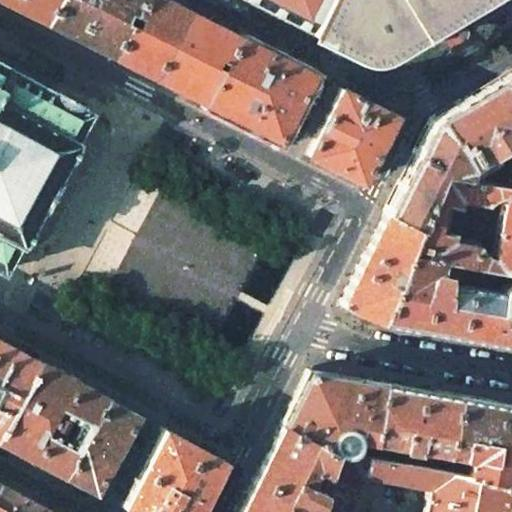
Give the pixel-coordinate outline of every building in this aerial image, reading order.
[(3,0),(45,21),(55,0),(3,0)] [(55,0),(45,21),(112,55),(138,0),(55,0)] [(237,34),(169,0),(138,0),(112,55),(203,101),(237,34)] [(247,0),(309,31),(327,0),(247,0)] [(472,0),(327,0),(309,31),(337,45),(352,53),(365,56),(370,57),(375,57),(378,55),(387,51),(430,25),(472,0)] [(237,34),(203,101),(277,139),(311,72),(237,34)] [(50,195),(77,144),(75,143),(76,140),(74,138),(89,110),(79,105),(80,104),(73,100),(74,99),(59,91),(58,92),(52,89),(51,90),(0,62),(0,271),(1,272),(17,244),(19,245),(21,243),(23,244),(50,195)] [(511,68),(498,77),(511,101),(511,68)] [(466,96),(435,115),(463,162),(504,138),(505,131),(498,118),(511,109),(511,101),(498,77),(466,96)] [(358,179),(391,112),(337,85),(304,151),(358,179)] [(417,225),(437,171),(461,175),(463,163),(463,162),(435,115),(430,118),(409,158),(385,209),(417,225)] [(511,184),(509,184),(461,175),(437,171),(417,225),(407,251),(439,257),(457,261),(469,263),(510,271),(511,270),(511,184)] [(363,254),(341,299),(340,299),(340,302),(341,303),(342,304),(380,320),(407,251),(417,225),(385,209),(363,254)] [(439,257),(407,251),(380,320),(418,327),(457,334),(465,285),(453,283),(446,281),(445,277),(443,274),(440,272),(439,271),(437,270),(439,257)] [(469,263),(457,261),(453,283),(465,285),(469,263)] [(510,271),(469,263),(465,285),(499,291),(499,290),(500,288),(501,287),(502,285),(504,285),(506,284),(508,284),(510,271)] [(500,288),(499,290),(499,291),(465,285),(457,334),(501,342),(511,344),(511,270),(510,271),(508,284),(506,284),(504,285),(502,285),(501,287),(500,288)] [(0,339),(0,425),(36,359),(0,339)] [(103,395),(36,359),(0,425),(0,440),(61,473),(103,395)] [(382,381),(306,368),(279,422),(332,449),(346,452),(348,450),(350,447),(352,444),(353,441),(354,439),(355,436),(373,440),(382,381)] [(373,440),(399,445),(401,446),(402,448),(404,449),(406,450),(408,450),(410,449),(412,448),(414,447),(441,452),(455,394),(382,381),(373,440)] [(511,404),(455,394),(441,452),(464,457),(461,473),(511,482),(511,404)] [(133,414),(134,412),(103,395),(61,473),(92,490),(113,451),(133,414)] [(332,449),(279,422),(235,511),(295,511),(302,501),(312,506),(318,488),(307,482),(317,467),(324,471),(332,449)] [(133,511),(193,511),(220,458),(161,426),(142,462),(120,505),(133,511)] [(365,455),(371,456),(373,440),(355,436),(354,439),(353,441),(352,444),(350,447),(348,450),(346,452),(365,455)] [(371,456),(437,468),(441,452),(414,447),(412,448),(410,449),(408,450),(406,450),(404,449),(402,448),(401,446),(399,445),(373,440),(371,456)] [(346,452),(332,449),(324,471),(318,488),(312,506),(310,511),(357,511),(364,473),(362,472),(365,455),(346,452)] [(464,457),(441,452),(437,468),(461,473),(464,457)] [(371,456),(365,455),(362,472),(364,473),(427,484),(421,511),(511,511),(511,482),(461,473),(437,468),(371,456)] [(324,471),(317,467),(307,482),(318,488),(324,471)] [(54,511),(0,483),(0,511),(54,511)]
